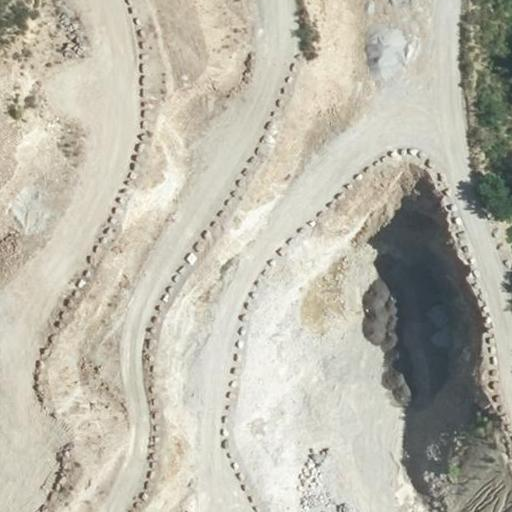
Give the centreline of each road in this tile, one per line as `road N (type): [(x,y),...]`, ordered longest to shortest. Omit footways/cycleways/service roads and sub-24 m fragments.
road 1 (track): [(287,0),(302,137),(290,236),(230,364),(163,438),(118,511)]
road 2 (track): [(111,0),(133,82),(117,188),(21,348),(24,464),(7,511)]
road 3 (track): [(451,0),(448,76),(472,290),(511,378)]
road 4 (track): [(344,0),(400,185),(385,66),(387,0)]
road 5 (track): [(472,290),(439,271),(402,284),(273,429),(228,511)]
